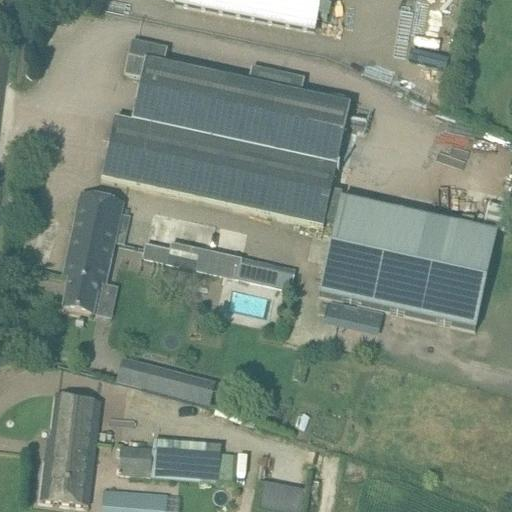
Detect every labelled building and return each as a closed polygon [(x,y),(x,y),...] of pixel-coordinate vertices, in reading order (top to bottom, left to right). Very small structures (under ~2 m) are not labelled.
[(176,0),(175,7),(313,35),(320,0),(176,0)] [(140,81),(131,125),(113,121),(100,183),(323,232),(330,202),(350,108),(300,96),(304,80),(250,68),(247,85),(164,67),(168,51),(131,43),(123,77),(140,81)] [(63,312),(83,316),(91,318),(98,286),(104,287),(121,206),(81,198),(63,280),(70,281),(63,312)] [(475,335),(496,239),(340,204),(319,302),(475,335)] [(505,229),(510,209),(492,205),(487,224),(505,229)] [(142,260),(202,274),(204,264),(206,257),(170,248),(169,253),(144,248),(142,260)] [(238,271),(204,264),(202,274),(236,282),(238,271)] [(122,362),(116,386),(209,409),(215,386),(122,362)] [(340,369),(333,388),(353,395),(359,376),(340,369)] [(40,503),(60,505),(88,509),(98,404),(58,397),(50,443),(47,442),(40,503)] [(120,448),(117,477),(217,485),(219,459),(152,453),(152,451),(120,448)] [(268,484),(264,510),(278,511),(303,511),(307,490),(268,484)] [(155,511),(157,497),(104,494),(102,511),(155,511)]
